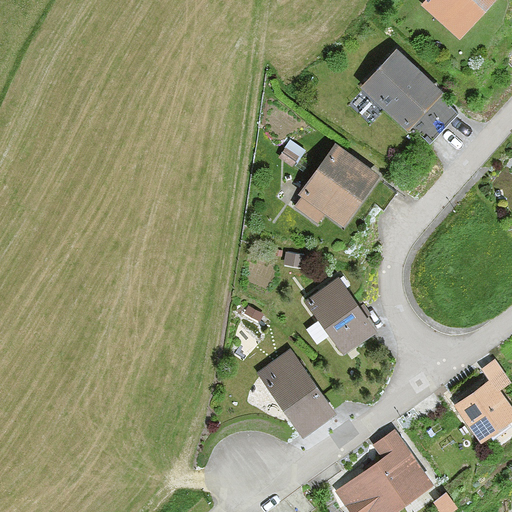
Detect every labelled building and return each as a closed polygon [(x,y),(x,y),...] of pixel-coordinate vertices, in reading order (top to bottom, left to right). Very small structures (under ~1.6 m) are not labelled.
[(491,0),(424,0),(422,2),(458,35),(491,0)] [(442,92),(395,47),(359,85),(406,129),(442,92)] [(376,175),(333,144),(292,202),(317,220),(323,211),(341,224),(376,175)] [(376,330),(337,277),(303,302),(342,355),(376,330)] [(333,411),(291,349),(271,362),(277,371),(262,381),(299,434),(333,411)] [(489,381),(454,406),(481,444),(511,422),(511,405),(501,391),(511,383),(495,360),(481,369),(489,381)] [(335,491),(349,511),(396,511),(434,486),(395,429),(372,445),(382,459),(335,491)]
